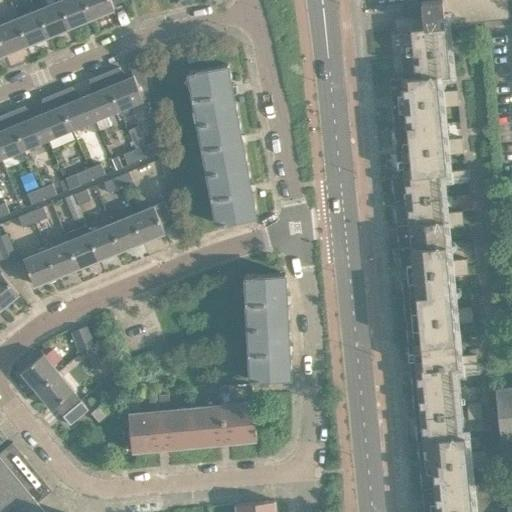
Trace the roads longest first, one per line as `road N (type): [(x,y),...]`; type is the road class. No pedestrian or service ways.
road 1 (residential): [(300,467),(92,490),(0,381)]
road 2 (residential): [(0,360),(48,322),(297,228)]
road 3 (tertiary): [(370,511),(342,228)]
road 4 (residential): [(0,94),(149,37),(254,10)]
road 5 (residential): [(297,228),(314,367),(300,467)]
road 6 (tertiary): [(342,228),(321,0)]
road 7 (residential): [(254,10),(297,228)]
